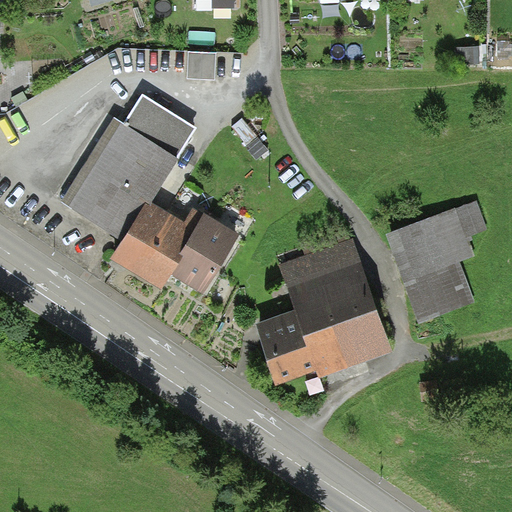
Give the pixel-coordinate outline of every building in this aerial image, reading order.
[(188,53),(187,80),(216,81),(217,55),(188,53)] [(144,97),(124,126),(176,160),(195,130),(144,97)] [(269,151),(242,119),(233,127),(248,146),(245,148),(256,162),(269,151)] [(124,126),(114,120),(61,204),(122,243),(146,206),(150,208),(152,205),(180,162),(176,160),(124,126)] [(476,203),(387,237),(419,326),(476,303),(460,262),(475,257),(470,242),(473,240),(471,236),(488,230),(476,203)] [(179,258),(205,217),(193,210),(184,225),(152,205),(150,208),(146,206),(122,243),(118,249),(111,262),(162,294),(173,278),(183,260),(179,258)] [(240,238),(205,217),(179,258),(183,260),(173,278),(204,297),(240,238)] [(353,240),(278,265),(295,312),(316,374),(318,380),(392,355),(353,240)] [(283,317),(255,326),(277,388),(316,374),(295,312),(283,317)]
